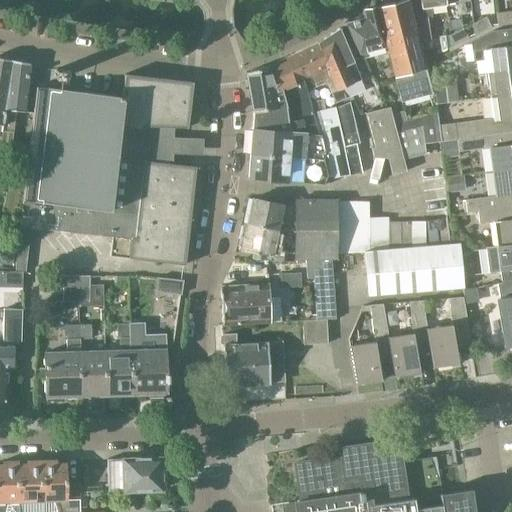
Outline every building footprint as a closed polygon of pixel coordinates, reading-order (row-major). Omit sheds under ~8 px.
[(405,0),(403,0),(376,7),(386,47),(400,101),(431,94),(417,40),(405,0)] [(445,4),(444,0),(405,0),(417,40),(428,38),(424,7),(445,4)] [(386,47),(376,7),(376,6),(362,10),(364,18),(344,23),(359,54),(386,47)] [(511,9),(496,11),(497,24),(511,22),(511,9)] [(486,16),(472,23),(474,36),(491,27),(486,16)] [(473,60),(486,59),(487,74),(511,70),(511,26),(492,29),(471,41),(473,60)] [(326,82),(326,83),(335,103),(345,99),(340,88),(360,79),(338,28),(317,42),(329,71),(328,72),(331,80),(326,82)] [(463,29),(449,36),(451,47),(468,38),(463,29)] [(304,77),(307,89),(326,83),(326,82),(331,80),(328,72),(329,71),(317,42),(285,58),(294,80),(304,77)] [(0,124),(2,125),(5,97),(4,96),(11,60),(0,57),(0,124)] [(285,58),(268,66),(274,87),(281,86),(290,120),(312,113),(312,112),(312,108),(310,102),(307,89),(304,77),(294,80),(285,58)] [(28,63),(11,60),(4,96),(5,97),(2,125),(0,140),(0,161),(8,162),(15,111),(23,112),(28,63)] [(274,87),(268,66),(245,72),(252,112),(251,128),(321,133),(316,116),(315,111),(312,112),(312,113),(290,120),(281,86),(274,87)] [(131,259),(183,265),(195,167),(171,164),(172,154),(177,154),(177,136),(172,136),(173,126),(187,127),(192,82),(123,74),(121,91),(117,91),(117,96),(60,89),(63,70),(38,67),(19,226),(134,240),(131,259)] [(511,70),(487,74),(490,97),(511,94),(511,70)] [(446,103),(444,86),(433,88),(435,105),(446,103)] [(425,143),(457,139),(511,131),(511,94),(490,97),(493,116),(439,123),(438,112),(421,116),(425,143)] [(316,116),(335,111),(334,108),(334,107),(324,109),(322,100),(310,102),(312,108),(312,112),(315,111),(316,116)] [(335,111),(349,175),(361,173),(355,144),(358,143),(349,102),(334,108),(335,111)] [(373,158),(388,159),(392,174),(406,170),(403,159),(426,153),(425,143),(421,116),(406,120),(394,123),(391,114),(390,106),(366,113),(375,148),(370,149),(373,158)] [(251,128),(249,153),(322,159),(327,177),(330,177),(330,179),(349,175),(335,111),(316,116),(321,133),(251,128)] [(404,111),(391,114),(394,123),(406,120),(404,111)] [(511,131),(457,139),(459,151),(490,147),(494,172),(511,169),(511,131)] [(322,159),(249,153),(248,178),(328,184),(327,177),(322,159)] [(468,212),(479,211),(511,206),(511,169),(494,172),(496,195),(466,199),(468,212)] [(252,199),(247,223),(277,229),(282,205),(275,203),(290,204),(291,198),(279,197),(279,196),(259,195),(258,200),(252,199)] [(304,256),(304,258),(330,256),(336,256),(336,254),(345,254),(344,252),(334,200),(295,199),(295,256),(304,256)] [(334,200),(344,252),(387,249),(386,241),(387,241),(387,217),(368,217),(368,202),(336,201),(336,200),(334,200)] [(511,206),(479,211),(480,223),(494,221),(497,245),(511,243),(511,206)] [(388,244),(411,244),(410,222),(388,222),(388,244)] [(241,249),(252,252),(250,260),(282,261),(283,252),(272,251),(277,229),(247,223),(241,249)] [(30,227),(19,226),(14,267),(25,269),(30,227)] [(387,249),(344,252),(345,254),(364,252),(367,294),(463,286),(458,243),(387,249)] [(495,270),(500,270),(502,282),(511,281),(511,243),(497,245),(499,259),(494,260),(492,263),(493,269),(495,270)] [(2,254),(1,262),(13,264),(14,255),(2,254)] [(334,320),(330,256),(304,258),(305,279),(312,279),(315,320),(326,320),(334,320)] [(62,276),(62,300),(87,300),(88,276),(62,276)] [(155,291),(180,294),(181,280),(156,277),(155,291)] [(511,281),(502,282),(503,297),(499,297),(508,347),(511,345),(511,281)] [(266,284),(263,285),(219,287),(221,325),(268,323),(266,284)] [(425,327),(429,346),(432,367),(457,363),(453,340),(468,337),(461,296),(447,297),(449,322),(425,327)] [(410,331),(386,336),(389,355),(393,376),(418,372),(414,348),(429,346),(425,327),(421,300),(408,301),(410,331)] [(376,358),(389,355),(386,336),(381,303),(368,304),(373,341),(349,345),(356,384),(380,380),(376,358)] [(0,406),(6,407),(7,369),(13,369),(13,347),(7,347),(7,343),(21,344),(21,309),(3,308),(2,347),(0,346),(0,406)] [(326,320),(315,320),(301,321),(302,344),(327,343),(326,320)] [(165,393),(166,393),(165,349),(141,350),(141,338),(143,338),(143,323),(128,324),(130,394),(149,394),(149,397),(165,397),(165,393)] [(118,350),(104,351),(105,395),(130,394),(128,324),(115,324),(116,338),(118,338),(118,350)] [(80,396),(79,352),(79,339),(78,325),(63,326),(63,340),(65,340),(66,352),(44,353),(45,397),(80,396)] [(90,325),(78,325),(79,339),(90,339),(90,325)] [(219,343),(223,344),(225,387),(269,384),(268,379),(283,378),(281,341),(236,344),(235,334),(222,334),(219,337),(219,343)] [(104,351),(79,352),(80,396),(105,395),(104,351)] [(295,511),(474,511),(471,488),(441,493),(436,455),(413,459),(407,460),(401,461),(400,451),(374,455),(372,442),(337,447),(338,456),(293,463),(299,500),(293,501),(295,511)] [(107,491),(161,489),(160,457),(106,458),(107,491)] [(67,459),(41,460),(42,511),(78,511),(78,508),(79,508),(79,501),(68,501),(67,459)] [(41,511),(42,511),(41,460),(17,461),(19,503),(41,502),(41,511)] [(0,503),(19,503),(17,461),(1,462),(1,464),(0,463),(0,503)]
